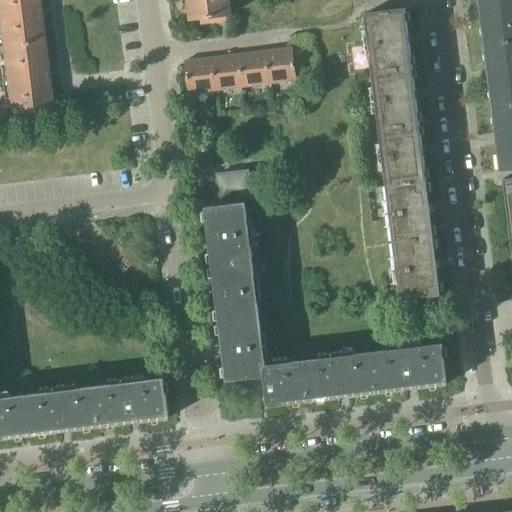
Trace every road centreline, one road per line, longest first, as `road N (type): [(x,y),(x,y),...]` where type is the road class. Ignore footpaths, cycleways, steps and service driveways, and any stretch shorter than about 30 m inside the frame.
road 1 (residential): [(494,435),(442,0)]
road 2 (tertiary): [(211,504),(499,467)]
road 3 (tertiary): [(494,435),(206,471)]
road 4 (residential): [(206,471),(168,197)]
road 5 (tertiary): [(206,471),(0,496)]
road 6 (residential): [(0,217),(168,197)]
road 7 (residential): [(168,197),(151,52)]
road 8 (residential): [(151,52),(288,35)]
